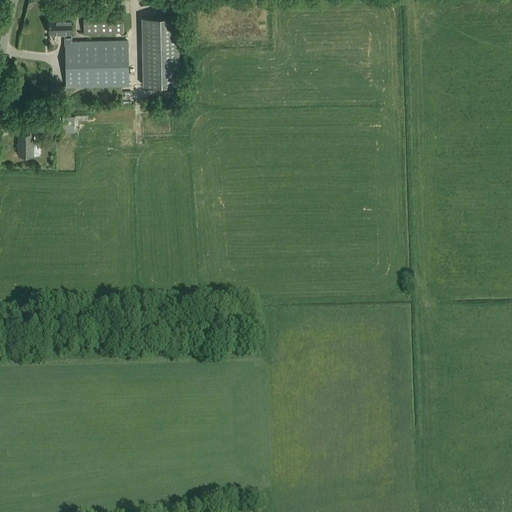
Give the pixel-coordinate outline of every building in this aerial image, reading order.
[(66,44),(67,86),(129,85),(128,41),(72,42),(71,13),(49,13),(49,32),(64,31),(65,44),(66,44)] [(145,15),(146,84),(184,84),(183,15),(145,15)] [(124,32),(123,17),(83,18),(84,33),(124,32)] [(45,127),(61,127),(61,117),(45,117),(45,127)] [(34,133),(37,133),(37,127),(27,127),(27,133),(19,133),(19,155),(34,155),(34,133)]
